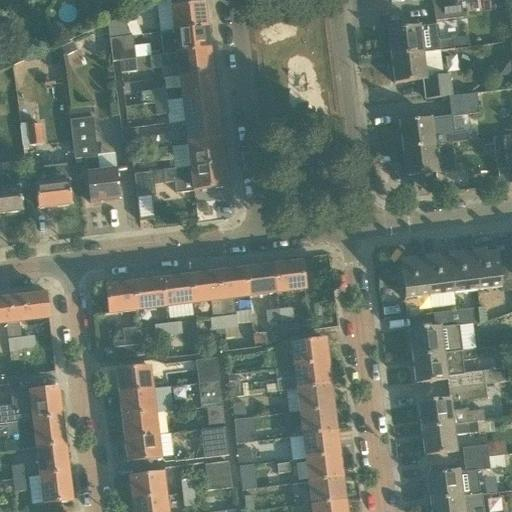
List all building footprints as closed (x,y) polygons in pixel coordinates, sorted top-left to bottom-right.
[(456,2),(432,5),(434,22),(463,18),(461,1),(456,2)] [(174,29),(207,25),(204,3),(171,7),(156,9),(158,31),(174,29)] [(133,37),(126,19),(109,26),(111,40),(133,37)] [(391,57),(454,49),(453,40),(438,41),(436,24),(388,30),(391,57)] [(210,50),(207,26),(207,25),(174,29),(177,54),(210,50)] [(77,52),(73,42),(60,47),(65,58),(77,52)] [(118,62),(119,62),(136,59),(134,46),(116,49),(118,62)] [(425,99),(447,97),(451,96),(449,76),(442,76),(439,51),(454,50),(454,49),(391,57),(394,84),(423,80),(425,99)] [(159,56),(147,58),(149,70),(161,68),(178,66),(180,78),(213,74),(210,50),(177,54),(159,56)] [(137,71),(136,59),(119,62),(120,73),(137,71)] [(215,96),(213,74),(180,78),(181,86),(165,88),(166,101),(182,100),(215,96)] [(153,103),(166,101),(165,88),(152,90),(153,103)] [(451,96),(447,97),(450,116),(451,116),(452,117),(463,116),(479,114),(476,93),(451,96)] [(215,96),(182,100),(185,123),(218,119),(215,96)] [(166,114),(168,114),(166,101),(153,103),(155,116),(166,114)] [(98,171),(95,147),(91,108),(68,111),(74,160),(85,158),(89,204),(120,200),(117,169),(98,171)] [(465,131),(463,116),(452,117),(451,116),(450,116),(399,123),(402,149),(434,145),(465,141),(464,131),(465,131)] [(218,119),(185,123),(188,146),(221,141),(218,119)] [(44,145),(40,123),(26,126),(30,147),(44,145)] [(169,134),(158,136),(150,137),(152,150),(171,148),(169,134)] [(188,146),(171,148),(152,150),(147,151),(148,164),(172,161),(173,169),(163,171),(163,172),(224,164),(221,141),(188,146)] [(437,172),(434,145),(402,149),(406,176),(437,172)] [(226,187),(224,164),(163,172),(164,184),(192,181),(194,191),(226,187)] [(71,206),(68,181),(77,180),(76,167),(67,168),(67,167),(44,170),(44,167),(33,168),(38,210),(71,206)] [(156,196),(153,176),(153,173),(134,175),(134,178),(137,198),(156,196)] [(26,188),(24,174),(0,177),(0,214),(22,212),(19,189),(26,188)] [(511,291),(511,279),(509,256),(498,258),(496,248),(472,251),(477,289),(500,287),(501,292),(511,291)] [(477,289),(472,251),(449,254),(454,292),(477,289)] [(454,292),(449,254),(425,257),(429,295),(454,292)] [(429,295),(425,257),(399,260),(403,290),(405,298),(429,295)] [(302,262),(274,266),(277,293),(305,290),(302,262)] [(277,293),(274,266),(246,269),(249,297),(277,293)] [(246,269),(218,273),(221,300),(220,300),(224,328),(225,337),(225,339),(235,338),(234,326),(236,326),(232,299),(249,297),(246,269)] [(218,273),(190,276),(193,304),(210,302),(212,318),(210,318),(211,329),(214,329),(215,338),(225,337),(224,328),(220,300),(221,300),(218,273)] [(162,280),(165,307),(193,304),(190,276),(162,280)] [(162,280),(134,283),(137,311),(165,307),(162,280)] [(134,283),(106,287),(109,314),(137,311),(134,283)] [(19,322),(48,318),(45,294),(16,298),(19,322)] [(16,298),(0,299),(0,324),(7,323),(19,322),(16,298)] [(437,314),(439,327),(408,331),(412,358),(444,354),(462,352),(458,326),(478,324),(476,308),(437,314)] [(292,309),(280,311),(281,323),(282,335),(292,333),(291,320),(293,320),(292,309)] [(281,323),(280,311),(265,312),(267,325),(281,323)] [(22,349),(21,338),(19,322),(7,323),(9,340),(12,361),(24,360),(22,349)] [(167,324),(169,335),(181,333),(180,322),(167,324)] [(169,335),(167,324),(155,325),(156,336),(169,335)] [(112,342),(115,361),(143,357),(139,327),(121,329),(123,341),(112,342)] [(35,348),(33,337),(21,338),(22,349),(35,348)] [(292,343),(295,366),(327,362),(324,339),(292,343)] [(415,384),(454,380),(455,389),(484,385),(482,372),(463,375),(461,362),(475,360),(474,350),(462,352),(444,354),(412,358),(415,384)] [(204,385),(219,383),(216,359),(195,361),(198,385),(204,384),(204,385)] [(327,362),(295,366),(296,377),(276,380),(278,392),(291,390),(330,385),(327,362)] [(149,366),(116,370),(119,393),(152,389),(149,366)] [(243,397),(241,380),(229,382),(231,399),(243,397)] [(222,404),(219,383),(204,385),(204,384),(198,385),(197,385),(200,407),(206,406),(222,404)] [(330,385),(291,390),(292,400),(299,399),(300,413),(333,409),(330,385)] [(455,389),(457,402),(486,398),(484,385),(455,389)] [(119,393),(122,416),(172,410),(169,388),(152,390),(152,389),(119,393)] [(0,425),(6,424),(17,423),(21,423),(33,421),(33,420),(61,417),(57,389),(10,395),(11,405),(0,406),(0,425)] [(417,403),(421,429),(483,421),(482,412),(468,414),(468,410),(451,412),(449,399),(417,403)] [(245,421),(244,407),(244,403),(231,404),(233,422),(245,421)] [(222,404),(206,406),(208,426),(224,424),(222,404)] [(336,432),(333,409),(300,413),(303,436),(336,432)] [(158,435),(155,414),(172,412),(172,410),(122,416),(125,440),(158,435)] [(64,445),(61,417),(33,420),(33,421),(21,423),(23,436),(19,437),(20,450),(37,448),(64,445)] [(483,421),(421,429),(424,456),(456,453),(454,436),(470,434),(485,432),(483,421)] [(18,436),(17,423),(6,424),(8,437),(18,436)] [(259,423),(235,424),(236,436),(260,435),(259,423)] [(228,457),(225,428),(200,431),(204,460),(228,457)] [(339,455),(336,432),(303,436),(306,459),(339,455)] [(125,440),(128,463),(161,459),(158,435),(125,440)] [(40,476),(68,473),(64,445),(37,448),(40,476)] [(487,446),(461,450),(463,460),(488,457),(487,446)] [(251,465),(249,448),(236,450),(239,466),(251,465)] [(342,478),(339,455),(306,459),(309,482),(342,478)] [(430,501),(480,495),(477,472),(490,470),(488,457),(463,460),(464,471),(458,472),(458,470),(426,475),(430,501)] [(206,491),(231,489),(230,474),(229,475),(227,463),(204,465),(205,478),(206,491)] [(289,463),(276,464),(278,474),(290,472),(289,463)] [(13,480),(23,479),(22,467),(12,468),(13,480)] [(71,501),(68,473),(40,476),(44,505),(71,501)] [(129,477),(132,500),(165,496),(162,473),(129,477)] [(309,482),(312,506),(344,502),(342,478),(309,482)] [(23,479),(13,480),(14,492),(24,490),(23,479)] [(183,494),(193,492),(192,479),(181,480),(183,494)] [(184,507),(195,506),(193,492),(183,494),(184,507)] [(482,511),(480,495),(430,501),(431,511),(482,511)] [(133,511),(167,511),(165,496),(132,500),(133,511)] [(345,511),(344,502),(312,506),(312,511),(345,511)]
